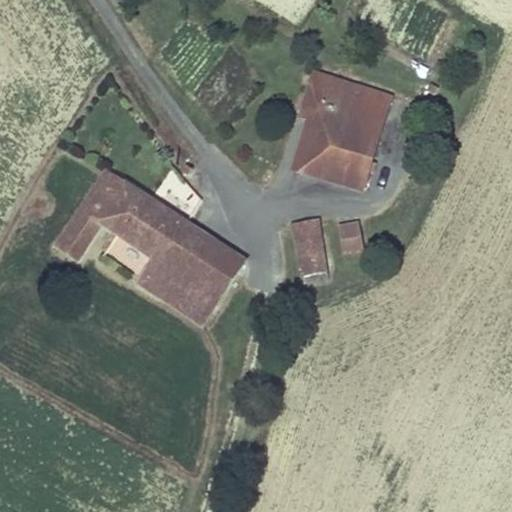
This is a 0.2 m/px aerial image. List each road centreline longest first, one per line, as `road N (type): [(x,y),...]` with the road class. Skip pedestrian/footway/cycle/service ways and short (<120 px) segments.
road 1 (track): [(209,511),(264,292),(253,226),(218,166)]
road 2 (residential): [(218,166),(97,0)]
